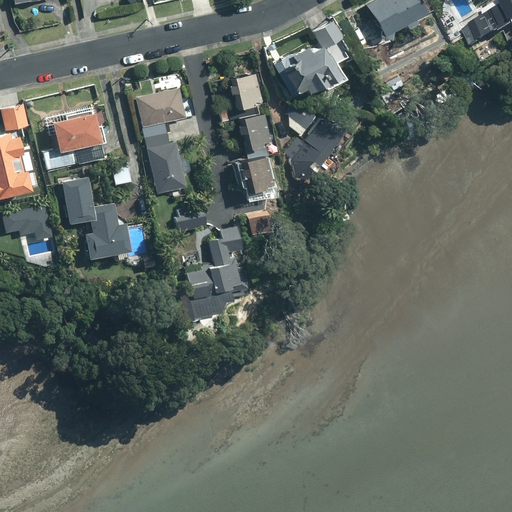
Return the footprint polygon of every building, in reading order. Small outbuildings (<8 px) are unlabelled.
[(369,0),(364,3),(377,27),(375,34),(385,36),(386,29),(400,22),(402,25),(411,20),(409,17),(421,10),(415,0),(369,0)] [(511,0),(502,0),(503,1),(484,11),(485,13),(470,21),(471,23),(463,28),(472,43),(480,38),(479,36),(495,28),(501,25),(502,27),(511,20),(511,0)] [(330,20),(311,31),(320,46),(339,35),(330,20)] [(304,45),(270,62),(286,92),(299,85),(300,87),(330,71),(326,62),(327,61),(322,51),(320,52),(316,44),(305,49),(304,45)] [(254,97),(248,71),(225,76),(226,83),(224,84),(226,91),(227,91),(230,106),(247,102),(246,99),(254,97)] [(133,96),(139,125),(165,119),(181,115),(175,87),(133,96)] [(285,124),(295,132),(311,112),(302,106),(298,111),(286,102),(285,124)] [(29,126),(24,105),(2,110),(7,131),(29,126)] [(40,151),(44,167),(99,155),(95,139),(93,139),(87,111),(46,120),(53,149),(40,151)] [(242,146),(244,156),(258,154),(263,153),(260,139),(263,138),(257,111),(234,116),(235,123),(233,123),(234,132),(237,131),(240,146),(242,146)] [(334,138),(345,123),(317,118),(301,138),(298,137),(286,152),(291,177),(296,182),(305,181),(316,166),(313,164),(327,146),(325,145),(332,137),(334,138)] [(167,129),(165,119),(139,125),(144,147),(167,142),(164,130),(167,129)] [(11,133),(0,135),(0,156),(10,198),(35,192),(30,171),(25,172),(21,156),(24,155),(20,138),(13,139),(11,133)] [(172,141),(167,142),(144,147),(154,191),(182,185),(172,141)] [(267,193),(258,154),(244,156),(234,159),(235,165),(233,166),(235,173),(237,173),(243,199),(267,193)] [(0,199),(10,198),(0,156),(0,199)] [(127,180),(123,161),(108,164),(112,183),(127,180)] [(66,219),(87,215),(85,204),(89,203),(84,173),(59,177),(66,219)] [(87,215),(89,229),(115,225),(114,221),(110,199),(89,203),(85,204),(87,215)] [(46,204),(3,214),(7,234),(20,231),(21,234),(36,231),(37,236),(52,233),(46,204)] [(172,217),(175,229),(202,223),(198,205),(175,210),(176,216),(172,217)] [(122,219),(114,221),(115,225),(89,229),(82,230),(86,254),(126,247),(122,219)] [(230,255),(226,256),(222,237),(205,240),(211,265),(183,271),(186,287),(178,295),(183,320),(196,317),(193,301),(200,300),(199,292),(203,292),(202,289),(224,285),(224,289),(242,286),(237,264),(232,265),(230,255)]
